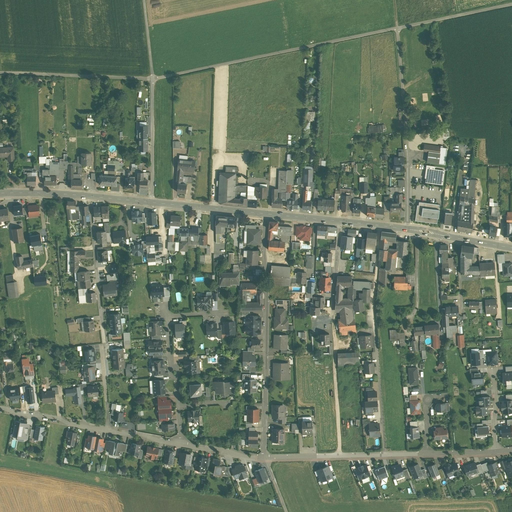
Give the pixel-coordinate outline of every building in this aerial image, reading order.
[(315,121),(315,112),(307,111),(307,130),(311,130),(311,121),(315,121)] [(383,124),(369,125),(369,133),(383,132),(383,124)] [(429,151),(427,162),(445,165),(447,148),(424,145),(423,151),(429,151)] [(13,147),(0,148),(0,156),(6,156),(6,155),(8,155),(8,161),(14,160),(13,147)] [(91,153),(81,153),(81,157),(82,163),(82,165),(91,165),(91,153)] [(59,163),(59,168),(67,168),(67,165),(67,162),(67,154),(64,154),(64,159),(60,159),(60,163),(59,163)] [(403,158),(394,157),(394,163),(394,165),(393,165),(393,171),(402,171),(402,167),(402,163),(403,163),(403,158)] [(195,162),(179,160),(178,165),(183,166),(182,171),(183,171),(194,172),(195,162)] [(59,163),(51,163),(50,163),(50,167),(50,176),(51,176),(56,176),(56,178),(59,178),(59,168),(59,163)] [(435,166),(426,165),(425,173),(427,173),(425,182),(439,184),(443,184),(445,171),(434,170),(435,166)] [(225,173),(220,173),(219,203),(218,203),(219,203),(234,205),(235,192),(235,173),(225,173)] [(36,176),(27,176),(27,185),(36,185),(36,176)] [(108,176),(100,176),(99,185),(107,185),(108,176)] [(117,177),(108,176),(107,185),(111,185),(116,186),(116,183),(117,177)] [(73,177),(68,177),(68,181),(67,181),(68,186),(71,187),(71,189),(82,189),(82,181),(80,181),(73,181),(73,177)] [(130,178),(126,178),(126,187),(134,187),(134,178),(130,178)] [(143,180),(140,180),(139,188),(147,188),(148,180),(143,180)] [(182,184),(179,183),(179,184),(177,192),(185,193),(186,184),(182,184)] [(237,192),(235,192),(234,205),(247,206),(247,199),(247,197),(247,192),(248,185),(237,186),(237,192)] [(260,187),(259,187),(258,194),(257,194),(257,196),(256,197),(266,198),(266,188),(260,187)] [(351,189),(342,189),(342,196),(341,203),(342,203),(342,211),(349,212),(350,198),(351,192),(351,189)] [(468,197),(460,195),(459,205),(464,206),(469,207),(468,197)] [(375,197),(370,197),(370,198),(366,198),(366,204),(368,204),(367,207),(375,208),(375,197)] [(256,199),(247,199),(247,206),(256,208),(256,199)] [(276,199),(272,199),(272,207),(282,208),(282,199),(281,199),(276,199)] [(326,209),(327,199),(324,199),(324,200),(318,200),(317,209),(326,209)] [(334,200),(327,199),(326,209),(333,210),(334,200)] [(361,199),(353,199),(352,212),(360,213),(361,199)] [(293,201),(288,200),(287,208),(296,208),(297,201),(293,201)] [(311,201),(307,201),(303,201),(302,209),(311,210),(311,201)] [(396,202),(390,202),(390,211),(390,212),(401,211),(401,202),(396,202)] [(439,205),(421,202),(420,205),(417,205),(415,221),(437,224),(439,205)] [(22,205),(14,206),(15,215),(23,214),(23,208),(22,205)] [(38,205),(28,207),(29,209),(29,216),(37,215),(39,215),(40,214),(39,213),(39,212),(38,205)] [(88,206),(81,207),(81,212),(81,215),(81,216),(86,215),(89,215),(88,206)] [(102,207),(94,207),(95,216),(103,216),(102,207)] [(375,208),(367,207),(366,216),(374,217),(375,208)] [(75,209),(67,208),(68,220),(79,219),(79,215),(79,212),(79,211),(75,211),(75,209)] [(384,209),(375,208),(374,217),(383,218),(384,212),(384,209)] [(8,209),(0,210),(0,215),(1,220),(9,219),(8,209)] [(133,213),(133,221),(142,221),(142,214),(142,212),(138,213),(138,211),(135,212),(135,213),(133,213)] [(155,213),(148,213),(148,217),(148,224),(156,224),(155,213)] [(176,216),(171,216),(170,222),(170,224),(180,225),(181,217),(176,216)] [(228,217),(217,216),(216,225),(225,226),(227,226),(228,217)] [(236,218),(232,218),(228,217),(227,226),(231,227),(235,227),(236,227),(236,223),(236,218)] [(463,221),(458,220),(457,229),(467,231),(468,222),(463,221)] [(278,223),(270,222),(269,230),(277,230),(277,226),(278,223)] [(225,226),(216,225),(216,233),(219,233),(223,233),(225,226)] [(337,228),(333,228),(333,227),(331,227),(318,226),(318,234),(328,235),(328,232),(334,233),(336,233),(337,228)] [(310,227),(297,227),(296,236),(310,237),(310,227)] [(497,228),(490,227),(488,235),(495,236),(497,228)] [(22,228),(12,229),(14,243),(24,242),(22,228)] [(198,228),(194,228),(194,229),(188,229),(188,236),(188,241),(191,241),(190,236),(194,236),(194,241),(200,241),(200,236),(198,236),(198,228)] [(255,230),(248,230),(247,244),(258,244),(258,236),(260,236),(260,230),(255,230)] [(105,231),(97,232),(98,243),(105,242),(107,242),(106,233),(106,231),(105,231)] [(125,231),(113,232),(113,233),(114,242),(121,241),(121,245),(126,245),(125,231)] [(376,233),(367,232),(366,240),(366,241),(370,241),(373,242),(375,242),(376,233)] [(396,233),(382,232),(381,239),(388,240),(395,241),(396,233)] [(40,234),(30,236),(32,246),(34,245),(42,244),(40,234)] [(188,236),(182,236),(182,240),(180,242),(180,248),(182,250),(187,251),(188,246),(188,244),(188,241),(188,236)] [(342,236),(341,249),(351,250),(352,237),(342,236)] [(366,240),(358,239),(357,248),(360,248),(366,248),(366,247),(366,241),(366,240)] [(388,240),(381,239),(380,249),(387,250),(387,244),(388,242),(388,240)] [(409,242),(399,240),(398,251),(397,256),(407,257),(409,242)] [(272,242),(269,242),(268,250),(284,251),(284,243),(272,242)] [(133,250),(133,255),(143,254),(143,248),(142,245),(139,245),(139,244),(136,244),(136,245),(133,245),(132,246),(133,250)] [(447,246),(439,245),(439,253),(442,253),(443,258),(442,259),(442,264),(448,264),(448,258),(448,253),(447,246)] [(478,248),(462,245),(460,255),(460,256),(461,257),(465,257),(469,258),(472,258),(473,253),(479,254),(478,248)] [(387,250),(380,249),(380,260),(387,261),(386,268),(386,269),(395,270),(396,264),(397,264),(397,256),(398,251),(387,250)] [(85,251),(71,251),(71,261),(78,261),(79,258),(86,258),(85,251)] [(103,251),(98,251),(99,262),(108,262),(107,251),(103,251)] [(258,251),(249,251),(249,257),(247,257),(246,264),(256,264),(257,264),(258,251)] [(332,253),(323,252),(323,256),(321,256),(321,261),(331,262),(332,253)] [(239,262),(239,253),(229,253),(228,262),(233,262),(239,262)] [(407,257),(397,256),(397,264),(406,266),(407,257)] [(21,262),(17,263),(18,269),(31,267),(30,261),(21,262)] [(488,264),(482,264),(483,270),(480,271),(480,274),(480,276),(480,277),(495,276),(494,263),(488,263),(488,264)] [(511,275),(511,263),(502,264),(503,276),(511,275)] [(117,266),(110,267),(111,276),(118,274),(117,266)] [(290,267),(271,266),(270,276),(271,276),(290,277),(290,267)] [(239,269),(233,269),(233,275),(230,275),(230,273),(220,273),(220,286),(225,286),(226,284),(239,284),(239,269)] [(89,271),(78,272),(79,281),(81,281),(90,279),(89,271)] [(306,273),(297,272),(298,278),(295,278),(294,282),(297,283),(305,283),(306,273)] [(13,275),(6,276),(7,283),(14,282),(13,275)] [(46,276),(34,277),(35,285),(47,284),(46,276)] [(290,277),(271,276),(270,285),(289,286),(289,285),(290,278),(290,277)] [(320,277),(320,281),(319,282),(319,285),(320,286),(320,289),(328,290),(330,288),(330,279),(329,278),(327,278),(320,277)] [(352,277),(337,277),(336,286),(341,286),(349,286),(351,286),(351,285),(352,277)] [(407,278),(394,277),(394,289),(407,290),(407,286),(408,278),(407,278)] [(90,279),(81,281),(82,288),(87,288),(91,287),(90,279)] [(370,282),(353,281),(353,285),(353,289),(355,290),(363,290),(363,289),(370,289),(370,283),(370,282)] [(14,282),(7,283),(9,298),(19,297),(17,282),(14,282)] [(110,284),(103,285),(104,296),(117,295),(115,284),(110,284)] [(256,284),(241,284),(241,290),(241,292),(246,292),(257,292),(256,284)] [(164,297),(163,288),(163,286),(152,286),(153,297),(164,297)] [(87,289),(79,290),(80,303),(88,302),(87,293),(87,289)] [(87,293),(88,302),(96,301),(95,292),(87,293)] [(207,297),(206,295),(201,295),(202,297),(197,297),(198,307),(202,307),(202,308),(207,308),(207,306),(212,306),(211,296),(207,297)] [(324,297),(313,297),(313,301),(312,301),(312,303),(315,303),(315,307),(320,307),(324,308),(324,297)] [(356,300),(353,300),(355,312),(364,310),(363,302),(363,299),(356,300)] [(496,299),(491,299),(492,300),(485,301),(486,313),(497,313),(496,299)] [(341,300),(336,300),(335,309),(341,309),(352,308),(352,300),(349,300),(341,300)] [(263,311),(262,302),(258,302),(246,302),(240,303),(240,311),(249,311),(263,311)] [(457,306),(445,307),(445,309),(445,316),(448,316),(457,315),(458,315),(457,306)] [(315,307),(310,307),(310,314),(318,315),(319,315),(320,307),(315,307)] [(352,308),(341,309),(342,321),(343,331),(356,329),(354,312),(352,308)] [(281,309),(276,309),(276,318),(274,318),(274,328),(288,328),(288,319),(285,319),(285,311),(281,310),(281,309)] [(120,314),(109,315),(109,320),(110,320),(110,324),(120,323),(120,319),(120,314)] [(257,316),(249,316),(249,317),(247,316),(247,319),(246,319),(246,325),(259,325),(259,322),(260,322),(260,317),(257,317),(257,316)] [(89,321),(84,322),(85,322),(86,332),(94,331),(93,321),(89,321)] [(234,322),(224,322),(224,325),(225,333),(235,333),(234,322)] [(120,323),(110,324),(111,334),(121,333),(120,323)] [(180,324),(176,324),(176,338),(184,337),(184,328),(184,324),(180,324)] [(216,324),(206,325),(207,336),(217,335),(216,330),(216,324)] [(438,324),(424,326),(425,333),(432,332),(439,331),(438,324)] [(259,325),(246,325),(246,331),(247,331),(247,333),(249,333),(249,334),(256,334),(260,334),(260,329),(259,329),(259,325)] [(424,326),(413,327),(414,335),(419,334),(424,333),(425,333),(424,326)] [(448,327),(443,327),(443,333),(444,333),(446,332),(447,339),(450,339),(450,330),(456,329),(456,326),(448,326),(448,327)] [(398,330),(390,331),(391,340),(399,340),(398,333),(398,330)] [(279,334),(279,335),(274,335),(274,349),(281,349),(287,349),(287,335),(281,335),(281,334),(279,334)] [(329,334),(320,334),(320,344),(326,344),(329,344),(329,343),(329,334)] [(372,335),(360,336),(360,337),(361,344),(364,344),(364,348),(373,347),(372,335)] [(260,340),(251,340),(251,348),(254,348),(254,349),(258,349),(258,348),(260,348),(260,340)] [(88,349),(84,350),(84,355),(84,359),(89,359),(89,360),(95,360),(95,359),(94,354),(93,355),(93,351),(95,351),(94,349),(88,349)] [(123,349),(112,350),(113,355),(113,359),(123,358),(123,354),(123,349)] [(358,352),(338,353),(338,366),(359,365),(358,352)] [(471,365),(480,364),(480,358),(479,352),(471,353),(471,365)] [(496,352),(486,352),(486,354),(486,360),(487,365),(497,364),(496,352)] [(255,356),(252,356),(251,355),(249,355),(249,356),(243,356),(243,365),(250,365),(250,371),(257,371),(257,364),(255,364),(255,356)] [(123,358),(113,359),(114,369),(124,368),(123,358)] [(33,367),(28,367),(27,365),(26,359),(22,359),(24,375),(34,374),(33,367)] [(190,362),(184,362),(185,366),(187,366),(187,373),(200,372),(199,368),(199,362),(196,362),(196,361),(190,362)] [(13,364),(7,364),(7,362),(4,362),(5,372),(14,371),(13,364)] [(288,363),(274,363),(274,379),(288,379),(288,363)] [(371,363),(364,364),(365,373),(372,373),(374,372),(373,363),(371,363)] [(90,367),(84,368),(85,381),(94,380),(94,370),(93,370),(93,367),(90,367)] [(408,368),(410,385),(418,384),(417,367),(408,368)] [(511,371),(506,372),(502,372),(503,385),(511,384),(511,371)] [(478,372),(471,373),(472,385),(484,384),(483,372),(478,372)] [(250,380),(245,380),(245,391),(256,391),(256,387),(256,385),(256,380),(250,380)] [(223,382),(215,382),(216,389),(216,393),(221,392),(221,395),(224,395),(223,383),(224,383),(223,382)] [(224,383),(223,383),(224,395),(224,396),(227,396),(227,393),(232,393),(232,389),(231,382),(224,383)] [(201,384),(190,385),(190,397),(200,396),(202,396),(202,394),(201,384)] [(97,386),(87,387),(88,397),(92,396),(97,396),(98,396),(97,386)] [(74,389),(66,390),(66,396),(74,395),(75,404),(81,403),(80,391),(79,387),(77,387),(74,388),(74,389)] [(10,400),(22,399),(21,393),(20,388),(8,390),(10,400)] [(33,388),(26,388),(27,392),(28,403),(35,402),(33,388)] [(54,391),(42,392),(43,402),(55,401),(55,394),(54,390),(54,391)] [(373,392),(368,392),(368,393),(368,401),(377,401),(376,391),(373,392)] [(489,406),(489,397),(479,398),(479,406),(486,406),(489,406)] [(166,400),(158,401),(159,409),(171,408),(170,400),(166,400)] [(410,401),(411,414),(420,413),(419,400),(417,400),(410,401)] [(503,413),(511,412),(511,400),(506,401),(502,401),(502,405),(501,405),(501,409),(503,409),(503,413)] [(377,401),(368,401),(365,401),(366,411),(373,411),(377,411),(377,401)] [(445,403),(437,404),(435,405),(436,412),(446,411),(445,403)] [(280,406),(273,406),(273,416),(276,416),(277,418),(279,418),(284,418),(284,417),(284,412),(283,410),(283,408),(284,407),(284,406),(283,405),(281,405),(280,406)] [(476,415),(487,414),(486,406),(479,406),(476,407),(476,415)] [(171,408),(159,409),(159,417),(167,416),(171,416),(171,408)] [(195,410),(191,411),(191,412),(188,412),(188,421),(192,421),(192,422),(196,422),(196,421),(199,421),(199,411),(195,411),(195,410)] [(115,411),(114,415),(113,420),(121,421),(122,413),(115,411)] [(29,424),(16,421),(13,433),(18,434),(18,437),(27,439),(29,424)] [(303,421),(302,421),(302,425),(302,434),(312,433),(312,421),(303,421)] [(379,423),(369,424),(370,432),(374,432),(374,436),(380,436),(379,423)] [(501,437),(511,436),(511,425),(507,426),(501,426),(501,437)] [(40,427),(36,426),(35,430),(34,438),(42,440),(43,435),(44,435),(45,431),(44,431),(45,427),(40,426),(40,427)] [(410,428),(410,433),(410,434),(410,438),(419,437),(419,427),(417,427),(410,428)] [(284,429),(272,429),(272,442),(284,442),(284,429)] [(436,431),(434,431),(435,439),(439,438),(440,439),(447,438),(448,437),(448,435),(447,435),(447,430),(443,430),(436,431)] [(77,433),(70,431),(70,432),(68,439),(67,444),(74,445),(77,433)] [(96,436),(89,435),(89,439),(87,447),(94,448),(94,449),(96,436)] [(103,439),(96,438),(96,437),(96,436),(94,449),(101,450),(102,442),(103,439)] [(115,442),(109,441),(108,447),(110,447),(109,453),(113,454),(113,453),(115,454),(119,455),(119,452),(120,452),(119,452),(120,449),(122,449),(123,444),(123,443),(118,442),(117,443),(115,442)] [(140,445),(132,443),(131,449),(130,453),(138,455),(140,449),(140,445)] [(155,448),(151,447),(148,447),(146,456),(149,457),(149,458),(153,459),(153,458),(156,458),(157,455),(158,449),(155,448)] [(174,451),(166,450),(164,463),(172,464),(173,457),(174,451)] [(191,454),(181,453),(179,462),(183,463),(182,467),(189,468),(190,463),(191,454)] [(201,458),(197,457),(195,469),(204,471),(205,465),(207,458),(206,458),(201,457),(201,458)] [(221,460),(213,459),(212,466),(215,467),(213,474),(228,477),(224,466),(221,466),(222,464),(220,464),(221,460)] [(511,460),(508,462),(507,460),(504,462),(503,462),(506,468),(508,475),(511,473),(511,460)] [(487,462),(481,464),(484,472),(489,470),(487,465),(488,465),(487,462)] [(488,465),(487,465),(489,470),(491,475),(495,474),(496,474),(500,472),(496,462),(488,465)] [(435,463),(428,466),(432,477),(439,474),(438,470),(435,463)] [(456,463),(450,465),(450,464),(448,464),(446,464),(445,466),(448,476),(454,474),(454,475),(456,476),(458,475),(459,473),(456,463)] [(475,463),(464,467),(467,476),(479,472),(476,465),(475,463)] [(236,469),(232,470),(234,474),(235,478),(239,476),(240,478),(247,476),(246,472),(244,466),(243,464),(240,465),(235,466),(236,469)] [(400,464),(392,467),(396,478),(404,475),(402,470),(400,464)] [(418,464),(410,467),(414,478),(422,475),(420,470),(418,464)] [(367,466),(366,465),(363,467),(362,466),(359,467),(359,468),(356,469),(358,474),(359,479),(363,478),(363,479),(367,477),(367,476),(370,475),(369,472),(367,466)] [(328,466),(323,468),(327,479),(332,477),(328,466)] [(388,476),(384,466),(375,470),(377,476),(379,480),(388,476)] [(259,482),(267,479),(262,467),(255,470),(257,477),(259,482)] [(321,481),(327,479),(323,468),(317,470),(321,481)]
